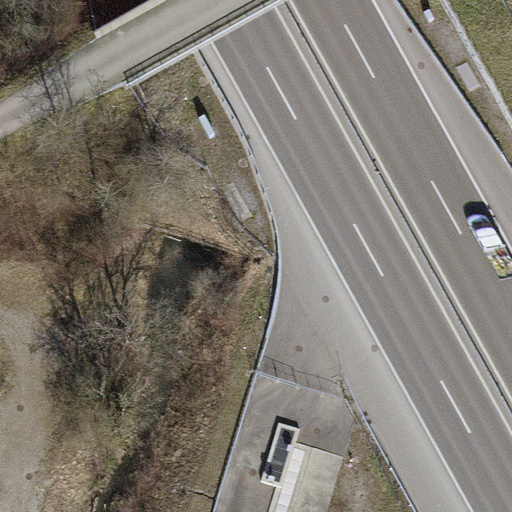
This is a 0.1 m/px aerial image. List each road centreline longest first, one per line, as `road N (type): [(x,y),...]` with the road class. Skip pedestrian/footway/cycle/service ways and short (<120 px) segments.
road 1 (motorway): [(228,0),(511,507)]
road 2 (motorway): [(511,309),(339,0)]
road 3 (unclassified): [(228,0),(111,65)]
road 4 (track): [(111,65),(0,126)]
